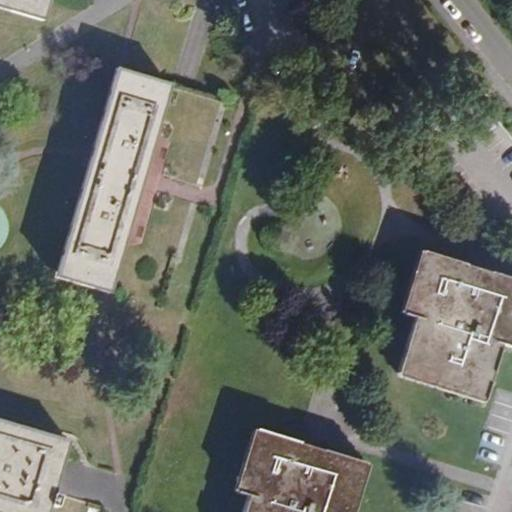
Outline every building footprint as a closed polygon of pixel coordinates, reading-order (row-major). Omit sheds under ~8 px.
[(0,0),(0,8),(43,21),(49,0),(0,0)] [(120,71),(116,70),(55,278),(107,293),(109,294),(125,238),(169,85),(120,71)] [(511,341),(511,279),(424,252),(404,315),(413,318),(397,371),(484,398),(501,346),(510,348),(511,341)] [(68,441),(0,421),(0,511),(47,511),(58,478),(68,441)] [(347,511),(363,464),(258,431),(238,493),(247,496),(241,511),(347,511)]
